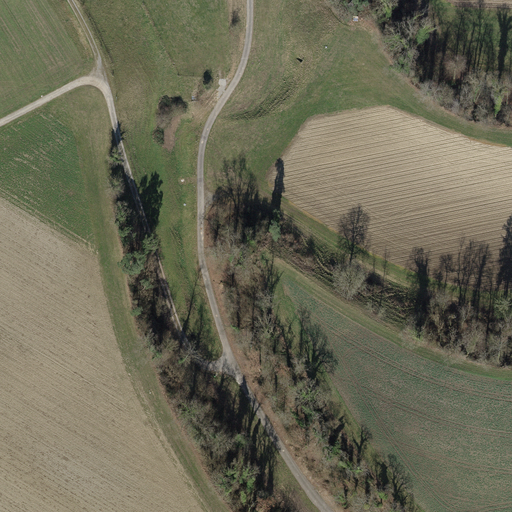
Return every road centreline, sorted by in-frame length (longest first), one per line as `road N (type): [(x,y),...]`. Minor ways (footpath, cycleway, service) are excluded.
road 1 (track): [(251,0),(244,55),(198,152),(200,229),(211,304),(233,365),(272,444),(324,511)]
road 2 (track): [(0,124),(100,75),(175,324),(203,365),(233,365)]
